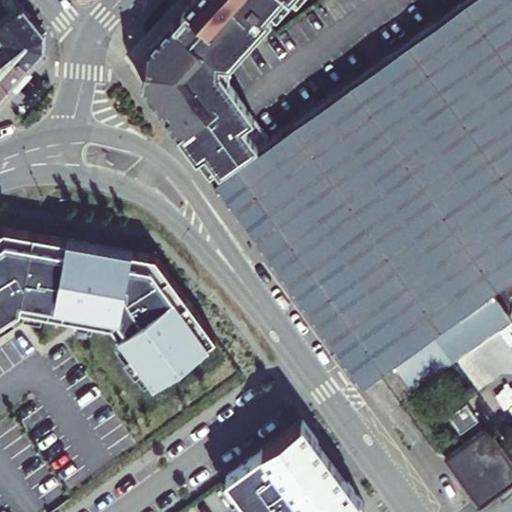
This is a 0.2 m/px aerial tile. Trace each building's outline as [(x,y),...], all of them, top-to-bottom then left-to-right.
[(0,0),(0,35),(26,68),(45,47),(45,33),(18,0),(0,0)] [(227,83),(228,65),(270,18),(267,15),(279,0),(287,0),(191,0),(191,1),(219,39),(146,91),(161,111),(167,108),(171,113),(165,117),(210,178),(268,138),(227,83)] [(361,383),(377,372),(390,363),(410,388),(511,316),(492,289),(511,274),(511,0),(464,0),(353,79),(354,80),(270,140),(212,181),(361,383)] [(141,85),(146,91),(219,39),(191,1),(184,8),(185,9),(172,24),(171,23),(147,50),(141,85)] [(184,8),(171,23),(172,24),(185,9),(184,8)] [(0,70),(10,85),(24,70),(26,68),(0,35),(0,70)] [(0,97),(10,85),(0,70),(0,97)] [(268,138),(210,178),(212,181),(270,140),(268,138)] [(4,226),(0,229),(0,320),(20,307),(111,324),(151,379),(213,335),(155,254),(4,226)] [(250,509),(252,511),(351,511),(363,503),(339,468),(302,419),(225,476),(250,509)] [(511,460),(487,426),(446,456),(480,501),(511,477),(511,460)]
